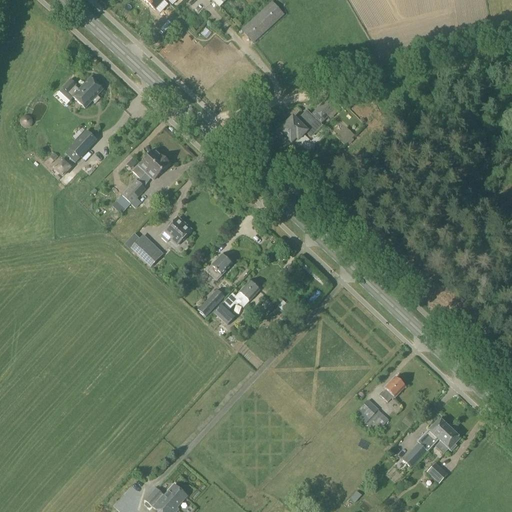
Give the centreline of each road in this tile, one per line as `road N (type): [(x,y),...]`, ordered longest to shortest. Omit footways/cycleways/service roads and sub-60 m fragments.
road 1 (primary): [(511,419),(63,0)]
road 2 (track): [(203,128),(214,117),(511,39)]
